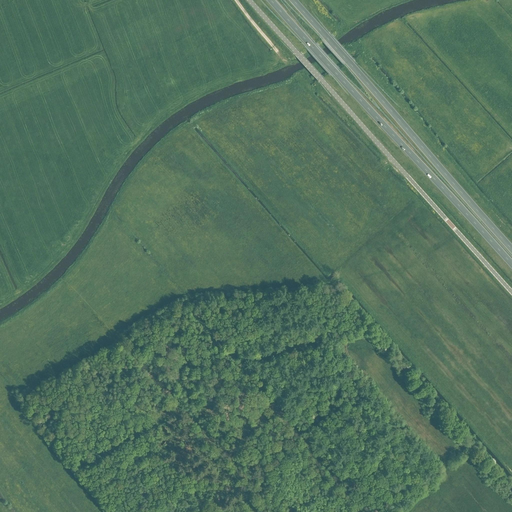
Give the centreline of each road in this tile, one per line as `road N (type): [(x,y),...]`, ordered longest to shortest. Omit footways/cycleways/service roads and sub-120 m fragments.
road 1 (unclassified): [(511,292),(249,0)]
road 2 (trunk): [(270,0),(511,264)]
road 3 (trunk): [(511,248),(293,0)]
road 4 (track): [(290,511),(268,471),(212,409),(170,370),(113,340)]
